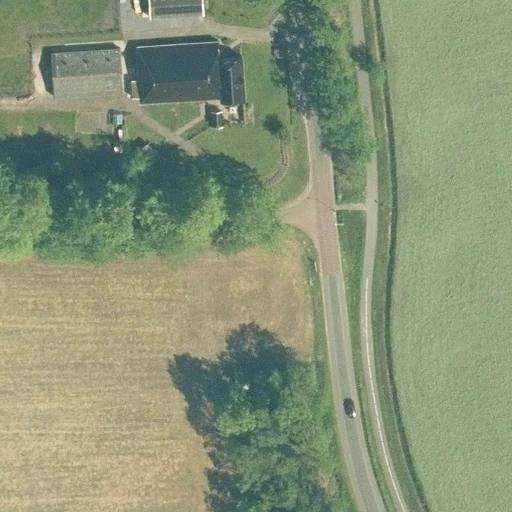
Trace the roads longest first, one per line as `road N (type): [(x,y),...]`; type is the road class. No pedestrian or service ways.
road 1 (unclassified): [(0,207),(207,217),(322,210)]
road 2 (tertiary): [(371,511),(341,380),(322,210)]
road 3 (tertiary): [(322,210),(297,0)]
